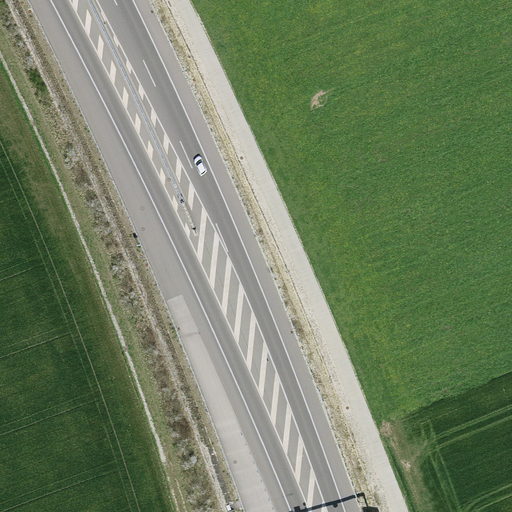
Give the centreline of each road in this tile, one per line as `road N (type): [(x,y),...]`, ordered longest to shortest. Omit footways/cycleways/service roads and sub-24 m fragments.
road 1 (motorway): [(58,0),(211,305),(299,511)]
road 2 (trunk): [(336,511),(251,286),(115,0)]
road 3 (track): [(402,511),(269,184),(183,0)]
